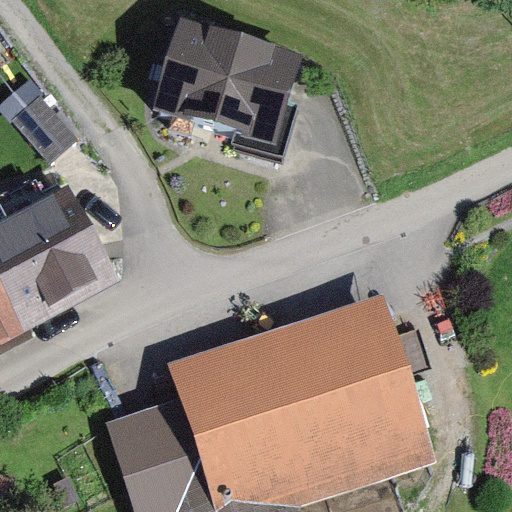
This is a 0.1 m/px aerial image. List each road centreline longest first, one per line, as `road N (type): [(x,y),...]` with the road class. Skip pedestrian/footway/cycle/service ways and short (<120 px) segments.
road 1 (track): [(511,169),(177,296)]
road 2 (track): [(8,0),(134,175),(177,296)]
road 3 (track): [(177,296),(0,387)]
